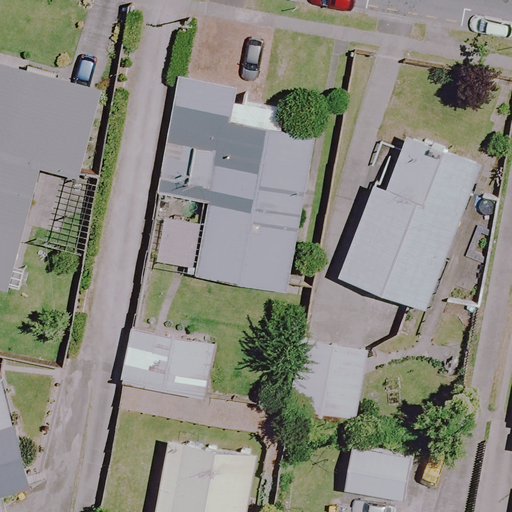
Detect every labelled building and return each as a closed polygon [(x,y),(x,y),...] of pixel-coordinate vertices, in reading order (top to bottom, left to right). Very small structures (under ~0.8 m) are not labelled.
[(100,87),(0,60),(0,228),(19,234),(37,168),(75,178),(100,87)] [(280,291),(309,140),(275,134),(280,110),(233,101),(235,90),(176,79),(155,193),(208,204),(205,221),(156,212),(146,266),(280,291)] [(478,159),(388,125),(332,274),(422,308),(478,159)] [(212,341),(130,326),(120,380),(202,396),(212,341)] [(362,348),(300,339),(289,412),(352,421),(362,348)] [(0,511),(0,492),(29,484),(0,379),(0,511)] [(242,511),(254,454),(167,437),(152,511),(242,511)] [(405,455),(348,447),(342,491),(399,499),(405,455)]
